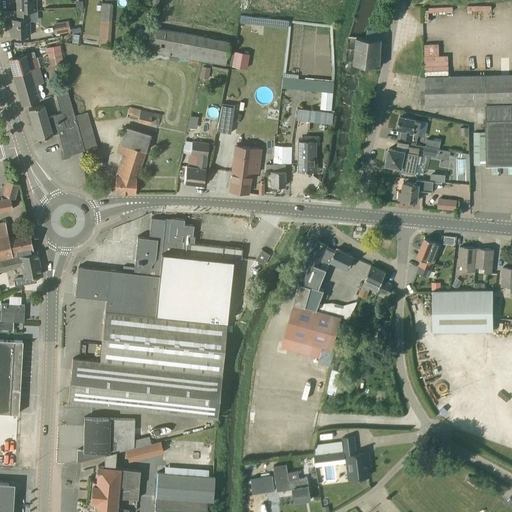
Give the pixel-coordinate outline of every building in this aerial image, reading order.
[(16,0),(17,10),(30,9),(37,9),(37,0),(16,0)] [(99,44),(111,44),(112,3),(100,3),(99,44)] [(30,9),(17,10),(17,19),(10,19),(10,36),(31,36),(30,9)] [(289,21),(241,16),(240,22),(288,27),(289,21)] [(54,23),(56,34),(71,31),(69,20),(54,23)] [(151,27),(146,51),(226,65),(230,41),(151,27)] [(367,38),(381,38),(382,31),(367,30),(367,38)] [(367,38),(363,37),(357,37),(354,64),(380,66),(381,38),(367,38)] [(439,43),(423,43),(424,70),(448,70),(448,55),(439,55),(439,43)] [(51,64),(62,62),(60,45),(49,46),(51,64)] [(13,73),(28,68),(27,68),(36,65),(32,51),(9,59),(13,73)] [(235,51),(232,66),(247,69),(250,54),(235,51)] [(40,100),(35,85),(33,80),(38,78),(39,80),(43,79),(39,67),(28,71),(28,68),(13,73),(22,105),(40,100)] [(511,74),(425,76),(426,106),(486,105),(487,166),(511,165),(511,74)] [(333,92),(334,82),(304,80),(304,89),(333,92)] [(73,116),(66,92),(55,95),(61,114),(47,118),(43,105),(28,109),(29,109),(34,127),(34,128),(37,139),(44,137),(53,134),(52,134),(59,132),(65,153),(69,154),(70,156),(71,156),(70,154),(83,150),(73,116)] [(230,133),(233,107),(227,106),(222,105),(217,131),(230,133)] [(128,114),(139,116),(138,120),(150,123),(153,114),(129,108),(128,114)] [(297,108),(296,118),(330,121),(331,112),(297,108)] [(73,116),(83,150),(97,146),(88,112),(73,116)] [(415,127),(417,120),(400,116),(397,129),(402,130),(400,138),(417,141),(419,128),(415,127)] [(114,192),(135,193),(135,177),(147,145),(151,134),(125,126),(120,143),(121,143),(117,154),(122,156),(114,175),(114,192)] [(485,132),(474,132),(474,165),(485,165),(485,132)] [(441,141),(434,140),(427,138),(426,145),(440,148),(441,141)] [(184,183),(203,185),(208,156),(207,156),(209,142),(192,140),(190,154),(197,155),(196,167),(198,167),(198,169),(186,167),(184,183)] [(315,141),(298,141),(298,171),(313,171),(313,160),(315,160),(315,141)] [(273,162),(291,163),(291,145),(273,145),(273,162)] [(229,190),(247,192),(249,170),(256,170),(258,147),(246,146),(245,148),(233,147),(229,190)] [(407,152),(399,150),(389,148),(387,158),(384,157),(382,164),(401,168),(401,171),(414,173),(420,149),(408,146),(407,152)] [(439,149),(424,146),(423,155),(437,157),(439,149)] [(271,186),(285,186),(285,171),(280,171),(280,165),(265,164),(265,171),(268,171),(268,177),(271,177),(271,186)] [(433,182),(441,182),(441,175),(431,174),(430,182),(433,182)] [(15,197),(19,183),(7,180),(3,194),(15,197)] [(416,184),(413,184),(403,183),(402,192),(399,191),(398,199),(405,200),(405,201),(410,202),(410,200),(417,201),(418,190),(433,192),(433,182),(430,182),(416,180),(416,184)] [(0,211),(13,209),(11,197),(0,199),(0,211)] [(438,197),(436,208),(454,210),(455,199),(438,197)] [(184,224),(185,219),(171,217),(170,221),(165,220),(165,219),(151,217),(149,237),(138,236),(134,266),(138,266),(137,273),(135,272),(134,272),(132,272),(78,266),(75,295),(106,299),(100,361),(73,358),(68,402),(217,417),(233,260),(234,260),(234,257),(241,258),(242,248),(223,246),(191,243),(191,236),(193,236),(194,225),(184,224)] [(0,221),(0,257),(34,250),(31,237),(10,241),(6,220),(0,221)] [(431,270),(441,244),(425,237),(417,257),(422,259),(420,265),(431,270)] [(315,245),(300,282),(311,285),(319,287),(326,271),(321,269),(323,262),(330,265),(332,261),(348,268),(352,256),(353,256),(336,249),(335,251),(327,247),(328,245),(317,240),(315,245)] [(475,267),(477,248),(460,246),(457,266),(467,267),(467,272),(474,272),(475,267)] [(477,248),(475,267),(484,268),(483,273),(491,274),(494,249),(477,248)] [(35,276),(42,274),(37,251),(1,260),(3,270),(22,265),(24,277),(14,279),(15,285),(36,281),(35,276)] [(259,251),(257,260),(265,261),(267,253),(259,251)] [(369,288),(372,290),(372,289),(379,292),(379,290),(388,295),(392,285),(382,281),(386,272),(371,265),(363,287),(369,289),(369,288)] [(511,267),(503,267),(500,287),(510,288),(510,292),(511,292),(511,267)] [(458,289),(461,284),(455,280),(452,285),(458,289)] [(333,349),(341,316),(305,306),(311,285),(300,282),(299,281),(285,336),(333,349)] [(433,331),(493,331),(493,290),(432,291),(433,331)] [(0,315),(0,314),(0,328),(11,329),(12,330),(13,321),(24,322),(25,305),(1,303),(0,315)] [(381,320),(381,326),(381,330),(378,330),(377,342),(390,342),(391,321),(381,320)] [(23,340),(0,339),(0,411),(19,413),(23,340)] [(382,357),(373,354),(372,360),(380,363),(382,357)] [(77,449),(77,461),(105,454),(105,453),(115,451),(116,450),(134,446),(151,442),(149,436),(134,440),(134,418),(84,417),(83,449),(77,449)] [(343,446),(355,444),(354,436),(342,438),(343,446)] [(134,446),(116,450),(116,452),(125,449),(129,461),(164,452),(161,443),(160,440),(157,441),(151,442),(134,446)] [(367,461),(369,461),(368,452),(356,454),(355,444),(343,446),(344,451),(323,453),(324,462),(349,459),(351,478),(368,476),(367,461)] [(116,456),(116,452),(116,450),(115,451),(105,453),(105,454),(104,466),(98,466),(96,481),(93,481),(91,502),(94,503),(93,511),(130,511),(131,511),(120,510),(120,506),(118,506),(119,497),(138,499),(139,486),(140,469),(115,467),(116,456)] [(323,453),(313,454),(315,463),(324,462),(323,453)] [(292,488),(294,502),(311,499),(307,477),(289,480),(288,476),(286,464),(274,466),(278,490),(292,488)] [(214,501),(215,475),(157,472),(154,511),(206,511),(207,500),(214,501)] [(275,490),(273,475),(251,478),(253,493),(275,490)] [(0,511),(7,511),(9,483),(0,482),(0,511)]
